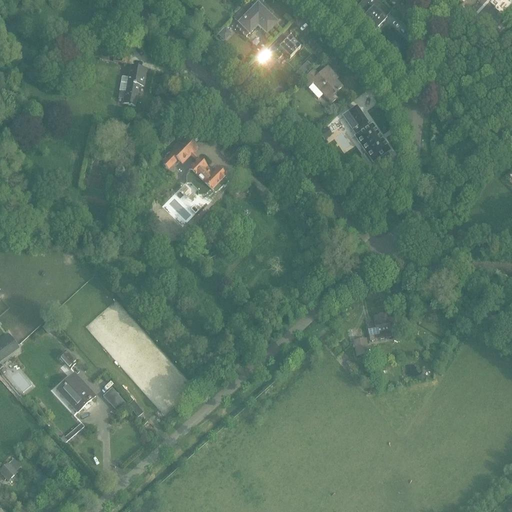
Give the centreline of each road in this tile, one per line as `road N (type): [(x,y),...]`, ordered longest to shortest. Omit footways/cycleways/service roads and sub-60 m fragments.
road 1 (unclassified): [(92,511),(381,249)]
road 2 (unclassified): [(381,249),(128,0)]
road 3 (residential): [(417,128),(306,0)]
road 4 (residential): [(417,128),(437,0)]
road 5 (unclassified): [(511,331),(405,264)]
